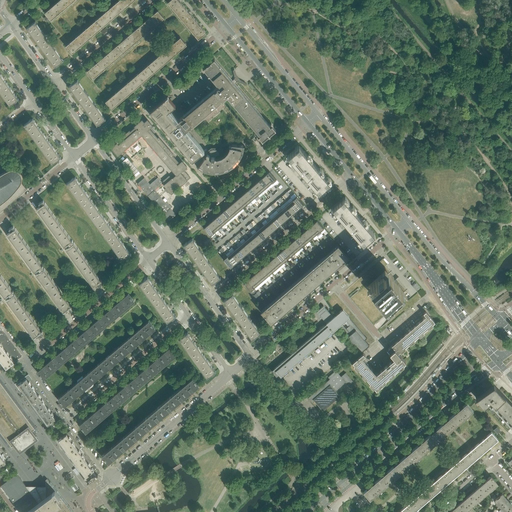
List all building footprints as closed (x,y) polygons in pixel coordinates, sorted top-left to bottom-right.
[(73,1),(72,0),(58,0),(57,2),(63,9),(73,1)] [(133,1),(131,0),(119,0),(116,2),(123,10),(133,1)] [(178,14),(185,8),(178,0),(169,0),(167,2),(178,14)] [(63,9),(57,2),(45,12),(47,15),(44,18),(48,22),(51,19),(51,20),(63,9)] [(123,10),(116,2),(106,11),(113,18),(123,10)] [(188,26),(195,20),(185,8),(178,14),(188,26)] [(164,18),(158,10),(147,19),(152,24),(154,26),(164,18)] [(113,18),(106,11),(96,20),(102,27),(113,18)] [(154,26),(152,24),(147,19),(137,28),(144,35),(154,26)] [(102,27),(96,20),(86,28),(92,36),(102,27)] [(198,38),(206,32),(195,20),(188,26),(198,38)] [(44,34),(37,24),(35,22),(36,22),(35,21),(30,25),(30,24),(28,26),(26,28),(27,28),(36,40),(44,34)] [(92,36),(86,28),(76,37),(82,44),(92,36)] [(144,35),(137,28),(127,36),(134,44),(144,35)] [(45,53),(53,47),(44,34),(36,40),(45,53)] [(134,44),(127,36),(117,45),(124,52),(134,44)] [(82,44),(76,37),(66,46),(72,53),(82,44)] [(176,53),(187,45),(180,37),(170,46),(176,53)] [(124,52),(117,45),(107,53),(113,61),(124,52)] [(165,63),(176,53),(170,46),(158,56),(165,63)] [(54,67),(63,60),(53,47),(45,53),(55,66),(54,66),(54,67)] [(113,61),(107,53),(97,62),(99,64),(104,69),(113,61)] [(154,72),(165,63),(158,56),(148,65),(154,72)] [(265,119),(240,89),(237,86),(235,83),(237,82),(236,81),(235,79),(234,78),(232,80),(215,59),(214,58),(210,61),(210,62),(211,62),(208,65),(207,64),(203,67),(204,68),(212,77),(213,78),(217,83),(219,85),(214,89),(189,110),(183,115),(183,114),(183,115),(184,116),(182,117),(181,116),(178,120),(187,130),(192,125),(204,115),(206,117),(207,116),(206,114),(225,97),(226,98),(225,99),(226,101),(228,99),(244,118),(253,129),(256,132),(255,133),(257,135),(254,137),(252,138),(251,139),(253,142),(254,141),(256,139),(258,142),(261,139),(262,140),(263,140),(268,135),(270,134),(275,129),(276,129),(272,125),(272,124),(270,125),(265,119)] [(104,69),(99,64),(97,62),(87,71),(93,78),(104,69)] [(144,81),(154,72),(148,65),(138,73),(144,81)] [(9,86),(3,78),(0,73),(0,90),(1,92),(9,86)] [(134,89),(144,81),(138,73),(128,82),(134,89)] [(87,93),(83,88),(77,80),(78,80),(72,83),(70,84),(70,85),(69,86),(69,87),(69,86),(79,99),(87,93)] [(122,100),(134,89),(128,82),(116,92),(122,100)] [(18,98),(13,91),(9,86),(1,92),(8,102),(10,104),(9,104),(10,105),(15,101),(15,102),(17,100),(19,98),(18,98)] [(112,108),(122,100),(116,92),(106,101),(112,108)] [(96,106),(92,101),(87,93),(79,99),(88,112),(96,106)] [(152,109),(150,110),(164,126),(181,147),(193,162),(194,163),(194,162),(206,153),(205,152),(187,131),(193,126),(192,126),(193,126),(193,125),(192,125),(187,130),(178,120),(170,110),(176,105),(168,96),(164,99),(162,101),(160,102),(154,108),(152,109)] [(105,118),(101,113),(96,106),(88,112),(97,124),(96,125),(97,125),(99,124),(101,123),(101,122),(106,119),(105,118)] [(42,132),(36,124),(33,119),(33,118),(31,119),(29,120),(29,121),(24,124),(24,125),(25,125),(34,137),(42,132)] [(179,163),(172,155),(173,154),(159,137),(158,138),(149,128),(152,125),(147,120),(144,122),(142,120),(135,126),(135,127),(141,134),(143,136),(176,175),(173,178),(172,177),(172,178),(170,175),(163,181),(166,184),(164,185),(171,194),(187,180),(190,177),(183,169),(187,166),(184,163),(182,161),(179,163)] [(141,134),(135,127),(130,131),(129,131),(124,135),(131,144),(137,139),(136,139),(137,139),(136,138),(141,134)] [(51,144),(46,137),(42,132),(34,137),(43,150),(51,144)] [(118,155),(131,144),(124,135),(114,144),(115,145),(111,147),(118,155)] [(60,157),(55,150),(51,144),(43,150),(52,163),(57,160),(58,160),(60,159),(59,158),(61,157),(61,156),(60,157)] [(206,153),(194,162),(197,165),(198,167),(205,171),(212,172),(220,172),(227,170),(234,166),(239,160),(243,153),(244,145),(237,145),(231,144),(231,147),(230,146),(229,148),(227,152),(225,155),(221,157),(217,158),(214,158),(214,157),(214,156),(214,155),(215,155),(216,155),(217,155),(217,154),(218,154),(219,153),(219,152),(218,151),(217,150),(216,150),(215,149),(215,148),(216,148),(214,148),(212,148),(210,149),(206,153)] [(299,146),(288,155),(319,192),(330,182),(318,168),(317,169),(310,161),(311,160),(299,146)] [(0,212),(27,189),(21,182),(21,181),(22,179),(22,177),(22,175),(21,173),(20,171),(19,170),(17,169),(15,168),(13,168),(11,168),(9,169),(0,157),(0,212)] [(127,157),(121,162),(135,178),(140,173),(127,157)] [(276,179),(269,171),(266,174),(273,182),(276,179)] [(273,182),(266,174),(262,177),(269,185),(273,182)] [(84,190),(75,177),(76,177),(75,177),(73,178),(73,177),(71,179),(66,183),(67,184),(67,183),(76,196),(84,190)] [(155,190),(162,183),(158,177),(150,184),(144,178),(137,183),(153,202),(160,196),(155,190)] [(269,185),(262,177),(258,180),(265,189),(269,185)] [(265,189),(258,180),(255,184),(262,192),(265,189)] [(262,192),(255,184),(251,187),(258,195),(262,192)] [(258,195),(251,187),(247,190),(254,198),(258,195)] [(93,203),(88,195),(84,190),(76,196),(85,209),(93,203)] [(254,198),(247,190),(244,193),(251,201),(254,198)] [(251,201),(244,193),(240,196),(247,204),(251,201)] [(176,215),(171,208),(172,207),(169,204),(167,201),(166,202),(160,196),(153,202),(169,221),(176,215)] [(247,204),(240,196),(236,199),(243,208),(247,204)] [(304,205),(297,197),(293,200),(300,208),(304,205)] [(343,197),(332,207),(363,243),(374,233),(362,219),(361,220),(354,212),(355,211),(343,197)] [(243,208),(236,199),(233,203),(240,211),(243,208)] [(103,283),(72,240),(43,200),(37,204),(39,207),(37,208),(37,209),(53,230),(64,246),(66,244),(68,246),(65,248),(66,249),(66,248),(81,270),(93,285),(93,286),(95,284),(97,287),(103,283)] [(300,208),(293,200),(289,203),(296,211),(300,208)] [(103,216),(97,208),(93,203),(85,209),(95,221),(103,216)] [(240,211),(233,203),(229,206),(236,214),(240,211)] [(296,211),(289,203),(285,206),(292,214),(296,211)] [(236,214),(229,206),(225,209),(232,217),(236,214)] [(292,214),(285,206),(282,209),(289,217),(292,214)] [(232,217),(225,209),(222,212),(229,220),(232,217)] [(289,217),(282,209),(278,212),(285,220),(289,217)] [(229,220),(222,212),(218,215),(225,223),(229,220)] [(285,220),(278,212),(275,215),(282,224),(285,220)] [(225,223),(218,215),(214,218),(221,226),(225,223)] [(282,224),(275,215),(271,219),(278,227),(282,224)] [(112,228),(107,221),(103,216),(95,221),(104,234),(112,228)] [(221,226),(214,218),(211,222),(218,230),(221,226)] [(278,227),(271,219),(267,222),(274,230),(278,227)] [(324,228),(317,220),(313,223),(320,231),(324,228)] [(218,230),(211,222),(207,225),(214,233),(218,230)] [(274,230),(267,222),(264,225),(271,233),(274,230)] [(320,231),(313,223),(310,226),(317,234),(320,231)] [(73,308),(43,266),(13,225),(8,230),(9,232),(7,234),(8,234),(27,261),(34,271),(34,272),(37,270),(38,272),(36,274),(44,284),(58,304),(63,311),(63,312),(66,310),(67,312),(73,308)] [(214,233),(207,225),(203,228),(210,236),(214,233)] [(271,233),(264,225),(260,228),(267,236),(271,233)] [(317,234),(310,226),(306,229),(313,237),(317,234)] [(121,241),(116,234),(112,228),(104,234),(113,247),(121,241)] [(267,236),(260,228),(256,231),(263,239),(267,236)] [(313,237),(306,229),(302,232),(309,241),(313,237)] [(263,239),(256,231),(253,234),(260,242),(263,239)] [(309,241),(302,232),(299,236),(306,244),(309,241)] [(260,242),(253,234),(249,237),(256,246),(260,242)] [(306,244),(299,236),(295,239),(302,247),(306,244)] [(256,246),(249,237),(245,241),(252,249),(256,246)] [(201,251),(192,239),(193,239),(192,238),(187,242),(187,241),(185,243),(183,245),(184,245),(193,257),(201,251)] [(302,247),(295,239),(291,242),(298,250),(302,247)] [(131,254),(125,247),(121,241),(113,247),(122,260),(127,257),(128,257),(130,256),(129,255),(131,254)] [(252,249),(245,241),(242,244),(249,252),(252,249)] [(298,250),(291,242),(288,245),(295,253),(298,250)] [(249,252),(242,244),(238,247),(245,255),(249,252)] [(271,323),(335,269),(337,266),(348,257),(338,245),(267,306),(261,311),(271,323)] [(295,253),(288,245),(284,248),(291,256),(295,253)] [(245,255),(238,247),(234,250),(241,258),(245,255)] [(291,256),(284,248),(280,251),(287,259),(291,256)] [(241,258),(234,250),(231,253),(238,261),(241,258)] [(210,264),(201,251),(193,257),(202,270),(210,264)] [(287,259),(280,251),(277,255),(284,263),(287,259)] [(238,261),(231,253),(227,256),(234,264),(238,261)] [(284,263),(277,255),(273,258),(280,266),(284,263)] [(234,264),(227,256),(223,259),(230,268),(234,264)] [(396,256),(387,264),(357,289),(359,291),(350,298),(373,325),(376,323),(390,311),(395,316),(424,290),(396,256)] [(280,266),(273,258),(269,261),(276,269),(280,266)] [(276,269),(269,261),(266,264),(273,272),(276,269)] [(220,277),(210,264),(202,270),(212,283),(211,283),(211,284),(213,282),(214,283),(216,281),(215,281),(220,277)] [(273,272),(266,264),(262,267),(269,275),(273,272)] [(269,275),(262,267),(258,270),(265,278),(269,275)] [(265,278),(258,270),(255,273),(262,282),(265,278)] [(44,333),(14,293),(0,273),(0,289),(5,296),(4,297),(5,297),(7,295),(8,297),(6,299),(7,299),(17,313),(34,336),(33,336),(34,337),(36,335),(37,337),(38,338),(44,333)] [(262,282),(255,273),(251,277),(258,285),(262,282)] [(156,290),(147,277),(148,277),(148,276),(146,278),(145,277),(143,279),(144,279),(139,283),(148,296),(152,293),(156,290)] [(258,285),(251,277),(247,280),(254,288),(258,285)] [(254,288),(247,280),(243,283),(250,291),(254,288)] [(166,303),(162,297),(156,290),(152,293),(148,296),(158,309),(166,303)] [(241,307),(232,294),(233,294),(232,293),(227,297),(225,298),(225,299),(223,300),(224,300),(233,313),(241,307)] [(122,311),(134,301),(128,294),(123,298),(122,298),(122,297),(120,299),(120,300),(121,300),(116,304),(122,311)] [(174,317),(176,315),(175,315),(166,303),(158,309),(165,319),(167,321),(167,322),(172,318),(172,319),(174,317)] [(112,320),(122,311),(116,304),(113,306),(113,307),(113,306),(112,306),(110,307),(110,308),(111,309),(110,309),(106,313),(112,320)] [(304,356),(331,333),(333,331),(340,326),(348,336),(347,337),(360,352),(360,353),(369,345),(368,345),(364,340),(367,338),(366,338),(349,318),(349,317),(342,309),(335,316),(336,317),(334,318),(323,306),(324,306),(323,305),(316,311),(316,312),(317,311),(327,323),(272,370),(276,376),(279,374),(281,376),(304,356)] [(251,320),(247,315),(241,307),(233,313),(243,325),(251,320)] [(398,353),(403,349),(435,322),(426,311),(423,313),(426,316),(388,349),(389,349),(389,351),(388,351),(394,358),(377,373),(376,373),(362,357),(365,354),(363,352),(352,361),(376,389),(382,384),(384,382),(383,381),(406,361),(398,353)] [(100,330),(112,320),(106,313),(101,317),(101,316),(100,317),(100,316),(98,318),(99,319),(98,319),(94,323),(100,330)] [(260,332),(251,320),(243,325),(252,338),(251,338),(252,339),(253,337),(254,338),(256,336),(255,336),(261,332),(260,332)] [(155,328),(149,321),(138,330),(145,337),(150,333),(151,334),(153,332),(152,332),(152,331),(155,329),(155,328)] [(88,341),(100,330),(94,323),(89,327),(88,327),(88,326),(86,328),(86,329),(87,329),(86,329),(82,333),(88,341)] [(145,337),(138,330),(129,338),(135,346),(140,342),(140,341),(140,342),(141,342),(143,341),(142,340),(142,339),(145,337)] [(196,345),(191,338),(187,333),(188,332),(186,333),(185,333),(183,334),(184,335),(179,338),(179,339),(179,338),(189,351),(196,345)] [(78,350),(88,341),(82,333),(79,336),(78,335),(78,336),(78,335),(76,337),(76,338),(72,342),(78,350)] [(0,351),(12,343),(8,338),(0,343),(0,351)] [(135,346),(129,338),(118,347),(125,354),(130,350),(130,351),(130,350),(131,351),(133,349),(132,349),(132,348),(135,346)] [(66,360),(78,350),(72,342),(67,346),(66,346),(66,345),(64,347),(64,348),(59,352),(66,360)] [(10,354),(16,349),(12,343),(0,351),(0,359),(5,356),(6,359),(10,355),(10,354)] [(206,358),(201,351),(196,345),(189,351),(198,364),(206,358)] [(125,354),(118,347),(108,355),(115,363),(120,359),(121,360),(123,358),(122,357),(125,354)] [(166,363),(176,355),(170,347),(167,350),(167,349),(166,349),(165,350),(164,351),(165,351),(164,351),(165,352),(160,356),(166,363)] [(17,360),(18,359),(21,356),(16,349),(10,354),(10,355),(6,359),(0,363),(6,371),(18,362),(17,360)] [(54,370),(66,360),(59,352),(55,356),(54,356),(52,357),(52,358),(52,359),(48,362),(54,370)] [(115,363),(108,355),(98,364),(105,372),(109,367),(110,367),(110,368),(111,368),(113,367),(112,366),(112,365),(115,363)] [(156,372),(166,363),(160,356),(157,358),(156,358),(156,357),(154,359),(155,360),(154,360),(155,360),(150,364),(156,372)] [(215,371),(210,363),(206,358),(198,364),(207,376),(207,377),(216,371),(216,370),(215,371)] [(44,379),(54,370),(48,362),(45,365),(44,365),(44,364),(42,366),(42,367),(37,371),(44,379)] [(105,372),(98,364),(88,373),(95,380),(99,376),(100,377),(100,376),(100,377),(102,375),(102,374),(105,372)] [(146,381),(156,372),(150,364),(147,367),(147,366),(146,367),(146,366),(144,368),(145,368),(144,368),(145,369),(140,373),(146,381)] [(329,379),(308,397),(310,400),(311,400),(312,402),(314,401),(322,409),(325,406),(333,399),(334,401),(337,399),(336,397),(339,395),(336,391),(346,383),(350,388),(355,384),(345,373),(341,376),(337,372),(336,371),(334,372),(328,377),(330,379),(329,379)] [(95,380),(88,373),(78,381),(85,389),(89,385),(90,385),(92,384),(92,383),(95,380)] [(136,389),(146,381),(140,373),(137,375),(137,376),(137,375),(136,375),(134,376),(134,377),(135,378),(134,378),(130,382),(136,389)] [(39,389),(34,382),(29,375),(21,381),(17,384),(21,390),(22,389),(25,393),(24,394),(27,398),(39,389)] [(199,385),(195,381),(192,378),(180,388),(187,396),(191,392),(191,391),(192,392),(194,391),(194,390),(194,389),(199,385)] [(85,389),(78,381),(68,390),(75,397),(79,393),(80,394),(82,392),(82,391),(85,389)] [(126,398),(136,389),(130,382),(127,384),(126,384),(124,385),(125,386),(124,386),(125,386),(125,387),(125,386),(120,390),(126,398)] [(511,403),(494,385),(493,384),(492,385),(479,394),(475,397),(483,405),(508,431),(511,426),(511,403)] [(0,402),(10,395),(3,387),(0,389),(0,402)] [(187,396),(180,388),(170,397),(177,404),(181,400),(182,400),(182,401),(184,399),(184,398),(187,396)] [(37,411),(49,402),(39,389),(27,398),(30,402),(31,402),(34,406),(34,407),(37,411)] [(75,397),(68,390),(58,399),(61,402),(58,405),(61,408),(64,406),(65,406),(69,402),(70,402),(70,403),(72,401),(72,400),(75,397)] [(116,406),(126,398),(120,390),(117,393),(116,392),(116,393),(116,392),(114,394),(114,395),(110,399),(116,406)] [(16,404),(10,395),(0,402),(0,406),(1,407),(5,413),(9,410),(16,404)] [(177,404),(170,397),(158,407),(165,414),(169,410),(170,411),(172,409),(172,408),(177,404)] [(106,415),(116,406),(110,399),(107,401),(107,402),(106,401),(104,402),(104,403),(104,404),(100,408),(106,415)] [(59,416),(53,409),(49,402),(37,411),(40,415),(41,415),(43,419),(47,425),(52,422),(51,421),(59,416)] [(473,410),(470,407),(466,403),(452,415),(458,423),(473,410)] [(21,410),(16,404),(9,410),(14,416),(21,410)] [(165,414),(158,407),(146,417),(152,425),(157,421),(158,421),(159,421),(160,420),(160,419),(160,418),(165,414)] [(96,424),(105,416),(106,415),(100,408),(97,410),(96,410),(96,409),(94,411),(94,412),(89,416),(96,424)] [(24,430),(18,422),(14,416),(9,410),(5,413),(0,416),(0,418),(4,423),(0,426),(0,431),(11,447),(15,444),(11,440),(24,430)] [(25,416),(21,410),(14,416),(18,422),(25,416)] [(458,423),(452,415),(439,426),(446,434),(458,424),(458,423)] [(35,429),(25,416),(18,422),(24,430),(28,427),(32,431),(35,429)] [(86,432),(96,424),(89,416),(87,419),(86,418),(84,419),(84,420),(84,421),(85,421),(79,425),(86,432)] [(152,425),(146,417),(136,426),(142,434),(147,429),(148,430),(148,429),(148,430),(150,428),(150,427),(152,425)] [(142,434),(136,426),(124,436),(130,444),(135,440),(135,439),(136,440),(138,439),(138,438),(138,437),(142,434)] [(446,434),(439,426),(427,437),(434,444),(446,434)] [(36,437),(32,431),(28,427),(24,430),(31,440),(36,437)] [(31,440),(24,430),(11,440),(15,444),(15,445),(19,449),(31,440)] [(100,472),(84,451),(70,431),(66,434),(65,433),(57,439),(61,445),(62,445),(64,447),(64,448),(70,457),(71,457),(73,460),(73,461),(77,467),(80,470),(81,470),(83,474),(86,479),(87,479),(88,481),(87,482),(91,487),(101,478),(99,476),(98,474),(100,472)] [(483,452),(494,442),(498,439),(491,432),(477,444),(483,452)] [(130,444),(124,436),(112,447),(118,454),(123,450),(124,450),(124,451),(126,449),(126,448),(130,444)] [(434,444),(427,437),(415,447),(421,455),(434,444)] [(471,462),(480,455),(483,452),(477,444),(464,455),(471,462)] [(118,454),(112,447),(102,455),(108,463),(113,459),(113,458),(114,459),(116,458),(116,457),(116,456),(118,454)] [(421,455),(415,447),(402,458),(409,466),(421,455)] [(459,473),(468,465),(471,462),(464,455),(452,465),(459,473)] [(409,466),(402,458),(390,468),(397,476),(409,466)] [(446,484),(455,476),(459,473),(452,465),(440,476),(446,484)] [(397,476),(390,468),(378,479),(385,487),(397,476)] [(49,511),(64,501),(61,498),(60,496),(59,494),(56,491),(55,490),(54,488),(49,482),(47,478),(45,480),(45,485),(46,489),(45,489),(42,489),(40,489),(35,489),(29,489),(23,482),(22,482),(19,479),(20,478),(17,473),(0,485),(0,486),(3,491),(4,490),(20,511),(49,511)] [(434,494),(443,487),(446,484),(440,476),(427,487),(434,494)] [(497,483),(491,476),(490,477),(490,476),(487,478),(488,479),(484,482),(490,490),(497,483)] [(370,499),(379,491),(385,487),(378,479),(371,485),(363,492),(370,499)] [(483,495),(487,491),(488,492),(490,490),(484,482),(474,490),(481,498),(483,496),(483,495)] [(421,505),(431,497),(434,494),(427,487),(415,497),(421,505)] [(473,503),(477,499),(478,500),(481,498),(474,490),(465,499),(471,506),(474,504),(473,503)] [(499,506),(507,499),(502,493),(499,496),(497,493),(495,495),(492,498),(499,506)] [(406,511),(413,511),(418,508),(421,505),(415,497),(403,508),(406,511)] [(464,511),(468,508),(471,506),(465,499),(456,506),(455,507),(459,511),(464,511)] [(511,511),(511,504),(511,505),(511,504),(511,503),(510,502),(507,499),(499,506),(503,511),(511,511)] [(72,511),(65,502),(64,502),(64,501),(49,511),(72,511)]
